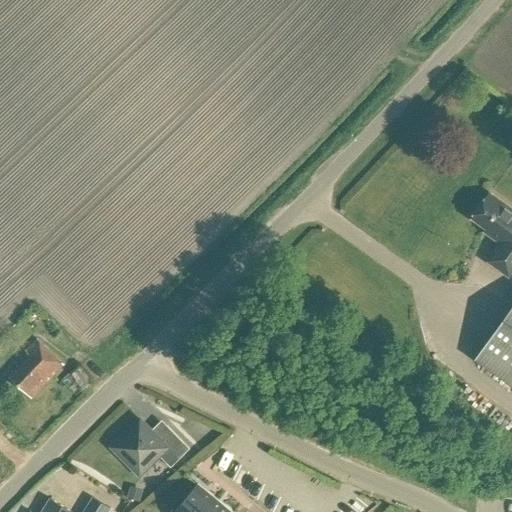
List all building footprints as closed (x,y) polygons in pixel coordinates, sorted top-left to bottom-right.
[(511,206),(493,193),(475,218),(499,236),(497,239),(504,243),(490,261),(511,276),(511,206)] [(511,309),(477,359),(511,384),(511,309)] [(65,366),(39,341),(27,353),(32,358),(11,379),(32,399),(65,366)] [(156,436),(140,419),(112,447),(140,476),(160,456),(171,467),(190,449),(167,425),(156,436)] [(198,483),(174,511),(202,511),(215,497),(198,483)] [(131,486),(128,499),(140,503),(144,489),(131,486)] [(93,497),(84,511),(109,511),(112,509),(93,497)] [(215,497),(202,511),(231,511),(232,511),(215,497)] [(73,511),(51,498),(42,511),(73,511)]
